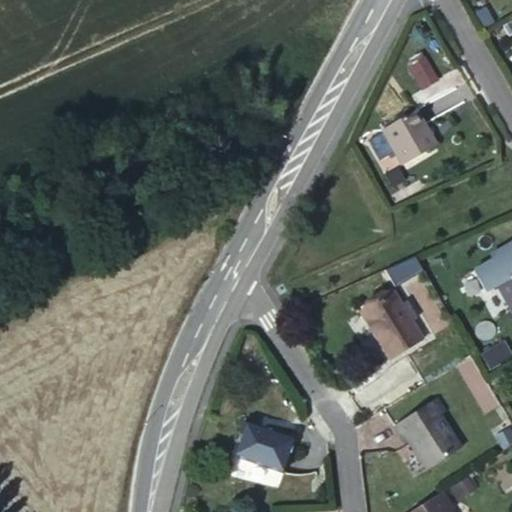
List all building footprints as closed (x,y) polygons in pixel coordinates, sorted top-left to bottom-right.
[(407,61),(418,88),(435,81),(425,54),(407,61)] [(417,133),(423,130),(406,103),(370,125),(391,161),(423,142),(417,133)] [(428,139),(423,130),(417,133),(423,142),(428,139)] [(511,266),(489,279),(511,318),(511,266)] [(388,293),(358,311),(389,359),(418,340),(388,293)] [(433,399),(391,427),(399,441),(403,439),(424,472),(457,451),(436,417),(442,413),(433,399)] [(242,423),(230,458),(280,475),(293,441),(242,423)] [(434,496),(408,511),(442,511),(443,511),(434,496)]
